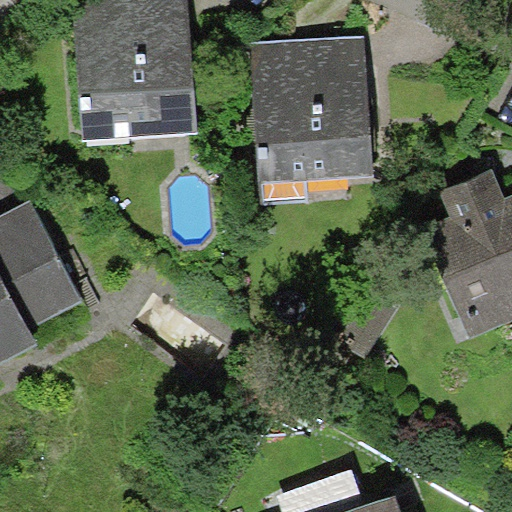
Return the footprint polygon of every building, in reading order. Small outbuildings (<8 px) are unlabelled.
[(179,0),(64,0),(71,130),(186,125),(179,0)] [(364,36),(247,40),(251,178),(369,174),(364,36)] [(511,196),(494,203),(483,173),(429,192),(440,222),(414,231),(454,343),(511,322),(511,196)] [(0,361),(28,347),(20,331),(82,300),(26,188),(0,200),(0,361)] [(390,511),(374,461),(265,496),(270,511),(390,511)]
